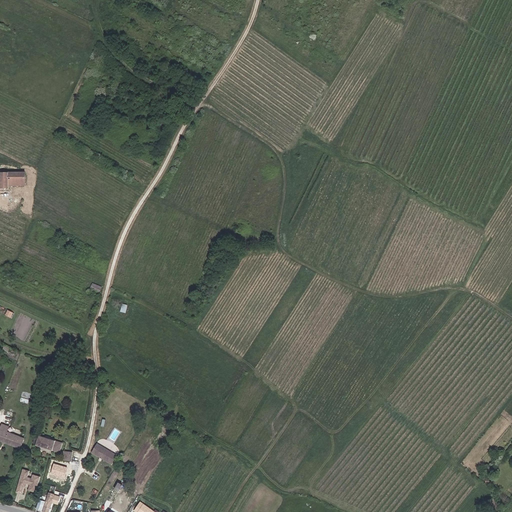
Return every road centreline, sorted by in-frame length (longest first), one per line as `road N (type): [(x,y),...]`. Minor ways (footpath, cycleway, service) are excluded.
road 1 (track): [(61,511),(82,467),(96,376),(90,348),(124,229),(202,100)]
road 2 (track): [(202,100),(276,151),(284,166),(283,250),(351,287),(387,296),(444,284),(511,316)]
road 3 (track): [(97,0),(102,33),(141,75),(192,109)]
